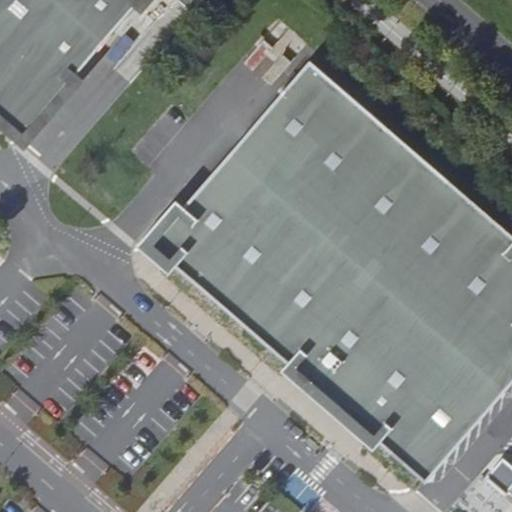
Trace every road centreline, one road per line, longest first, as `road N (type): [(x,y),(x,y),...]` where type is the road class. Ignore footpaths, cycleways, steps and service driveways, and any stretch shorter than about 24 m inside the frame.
road 1 (unknown): [(88,249),(249,62)]
road 2 (unknown): [(7,182),(114,58)]
